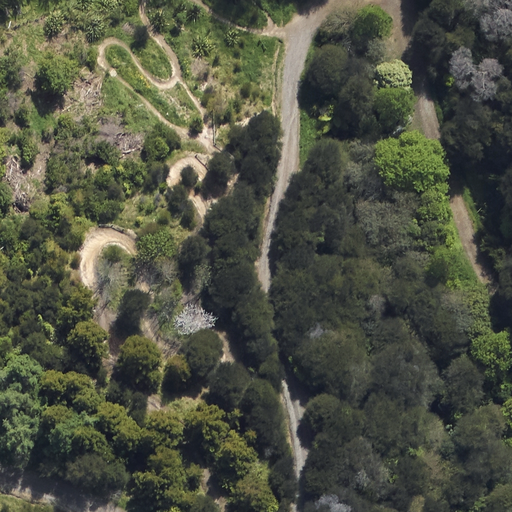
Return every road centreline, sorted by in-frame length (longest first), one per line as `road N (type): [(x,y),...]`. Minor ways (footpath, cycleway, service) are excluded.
road 1 (track): [(296,511),(307,452),(287,368),(280,249),(296,147),(292,57),(324,0)]
road 2 (track): [(396,0),(416,51),(420,105),(436,153),(511,335)]
